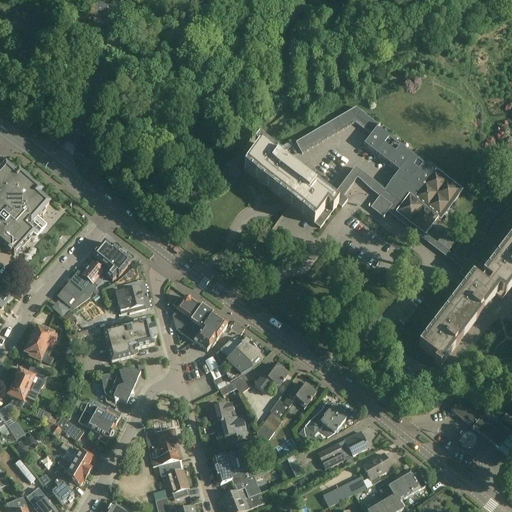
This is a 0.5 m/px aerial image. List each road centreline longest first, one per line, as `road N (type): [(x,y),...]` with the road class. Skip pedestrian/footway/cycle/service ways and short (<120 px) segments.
road 1 (secondary): [(495,511),(169,257)]
road 2 (residential): [(0,361),(31,305),(113,214)]
road 3 (residential): [(83,511),(155,388),(179,378)]
road 4 (unknown): [(413,282),(428,264),(425,251),(361,206),(350,206),(337,225)]
road 5 (residential): [(179,378),(212,511)]
road 6 (residential): [(169,257),(156,287),(179,378)]
